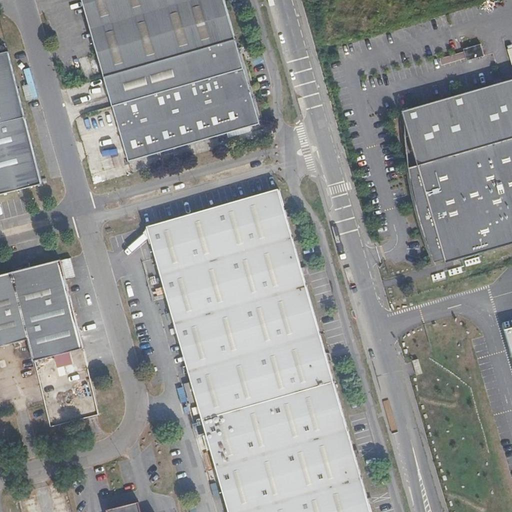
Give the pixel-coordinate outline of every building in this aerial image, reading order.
[(105,77),(236,39),(224,0),(82,0),(86,10),(105,77)] [(260,124),(236,39),(105,77),(113,107),(129,161),(260,124)] [(480,45),(463,50),(466,63),(483,58),(480,45)] [(0,194),(42,184),(9,51),(0,53),(0,194)] [(511,80),(402,112),(417,166),(408,169),(410,184),(414,203),(417,213),(421,227),(425,240),(430,254),(434,263),(444,260),(445,264),(459,260),(511,244),(511,80)] [(229,511),(244,511),(362,478),(360,471),(317,320),(279,189),(148,227),(149,231),(152,242),(187,363),(192,382),(198,401),(211,446),(229,511)] [(62,260),(66,279),(76,276),(71,257),(62,260)] [(84,348),(66,279),(62,260),(12,272),(29,339),(34,361),(84,348)] [(0,346),(29,339),(12,272),(0,275),(0,346)] [(190,403),(198,401),(192,382),(185,384),(190,403)] [(371,511),(362,478),(244,511),(371,511)] [(141,511),(139,501),(107,509),(107,511),(141,511)]
